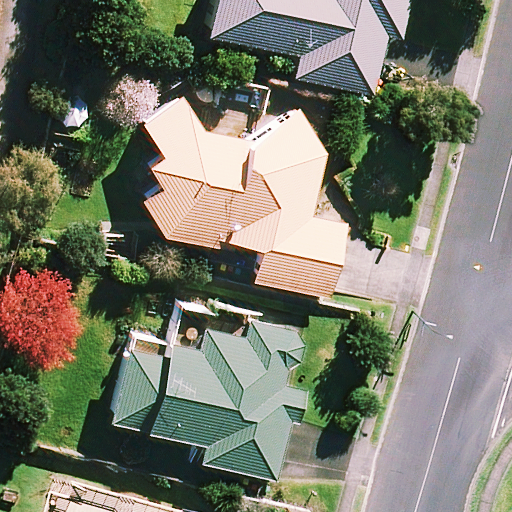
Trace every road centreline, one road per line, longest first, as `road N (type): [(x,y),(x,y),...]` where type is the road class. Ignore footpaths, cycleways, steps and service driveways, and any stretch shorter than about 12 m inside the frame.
road 1 (residential): [(476,302),(413,511)]
road 2 (residential): [(511,143),(476,302)]
